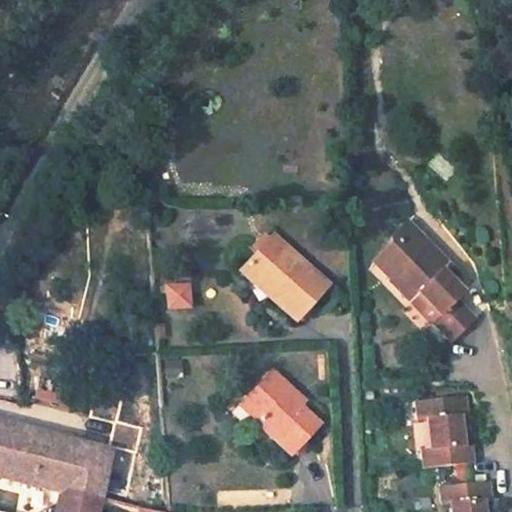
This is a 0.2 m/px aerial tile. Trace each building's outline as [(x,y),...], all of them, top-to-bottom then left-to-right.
[(410,215),(395,230),(398,233),(414,250),(429,235),(410,215)] [(264,233),(240,261),(268,286),(262,292),(291,318),(322,282),(264,233)] [(398,233),(376,255),(392,272),(390,274),(411,295),(420,286),(427,293),(441,308),(434,315),(454,335),(477,312),(458,293),(465,286),(454,275),(443,264),(450,257),(429,235),(414,250),(398,233)] [(461,268),(450,257),(443,264),(454,275),(461,268)] [(162,310),(189,310),(189,282),(161,283),(162,310)] [(420,286),(411,295),(418,302),(427,293),(420,286)] [(265,369),(237,400),(258,419),(253,425),(286,454),(314,423),(289,401),(293,394),(265,369)] [(467,392),(419,397),(420,416),(429,415),(432,445),(423,446),(425,463),(473,459),(472,442),(464,442),(461,412),(469,412),(467,392)] [(104,447),(0,422),(0,473),(52,486),(50,496),(89,508),(93,493),(104,447)] [(164,456),(149,455),(150,469),(165,466),(164,456)] [(487,477),(439,482),(441,498),(449,498),(450,511),(483,511),(482,495),(489,494),(487,477)] [(106,511),(109,498),(98,495),(94,509),(104,511),(106,511)] [(88,511),(89,508),(50,496),(49,503),(46,511),(88,511)] [(159,511),(117,500),(114,511),(159,511)]
